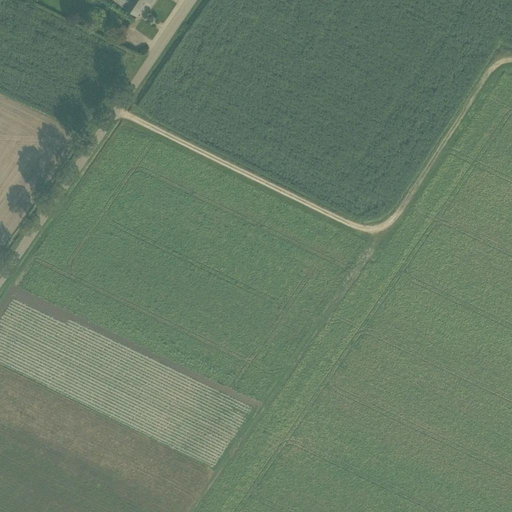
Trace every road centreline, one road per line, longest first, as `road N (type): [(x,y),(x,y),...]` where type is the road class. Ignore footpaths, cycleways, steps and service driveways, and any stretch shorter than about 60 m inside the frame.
road 1 (unclassified): [(0,280),(192,0)]
road 2 (track): [(381,238),(194,511)]
road 3 (track): [(381,238),(115,111)]
road 4 (track): [(511,63),(489,73),(381,238)]
